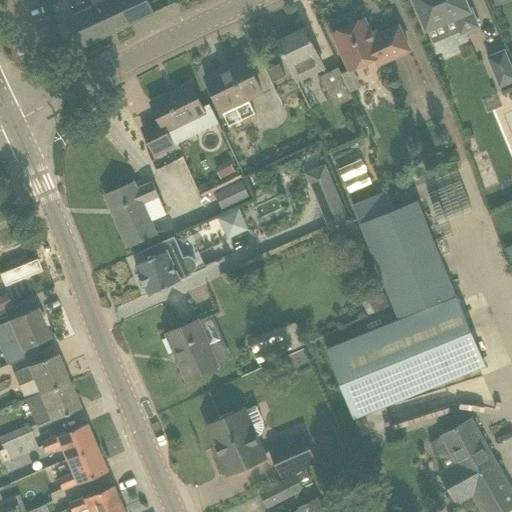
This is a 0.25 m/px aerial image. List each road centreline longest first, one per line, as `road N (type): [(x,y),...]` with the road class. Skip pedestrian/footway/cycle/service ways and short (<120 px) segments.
road 1 (tertiary): [(174,511),(13,122)]
road 2 (tertiary): [(13,122),(256,0)]
